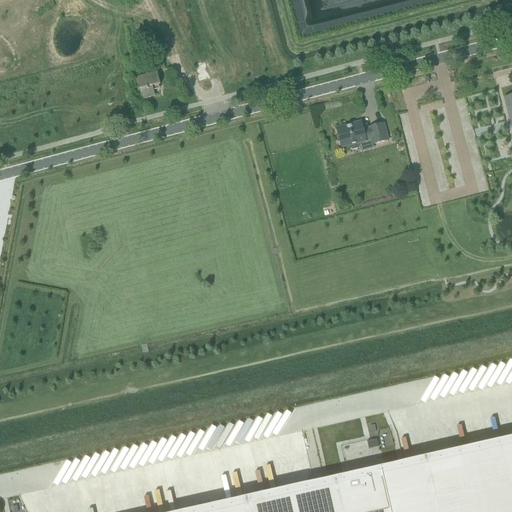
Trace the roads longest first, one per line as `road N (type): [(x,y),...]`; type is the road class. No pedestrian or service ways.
road 1 (tertiary): [(0,176),(511,40)]
road 2 (unknown): [(511,210),(395,237)]
